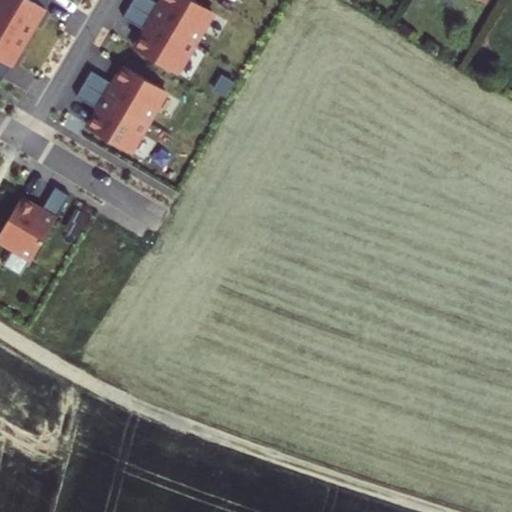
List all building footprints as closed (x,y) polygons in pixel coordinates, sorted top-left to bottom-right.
[(0,0),(0,22),(29,39),(51,0),(0,0)] [(150,0),(134,0),(131,6),(194,43),(212,12),(191,0),(165,0),(162,7),(150,0)] [(131,6),(124,19),(146,33),(136,51),(176,74),(194,43),(131,6)] [(29,39),(0,22),(0,77),(4,80),(12,69),(29,39)] [(92,72),(84,85),(147,123),(166,92),(126,68),(115,86),(92,72)] [(84,85),(77,98),(100,112),(89,130),(129,154),(147,123),(84,85)] [(21,201),(0,239),(0,244),(33,264),(71,198),(56,189),(42,213),(21,201)]
